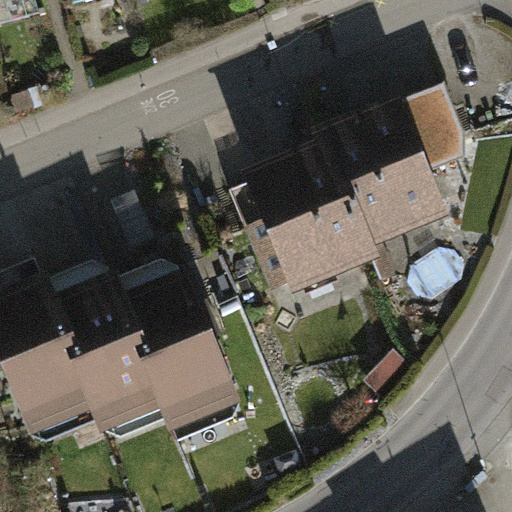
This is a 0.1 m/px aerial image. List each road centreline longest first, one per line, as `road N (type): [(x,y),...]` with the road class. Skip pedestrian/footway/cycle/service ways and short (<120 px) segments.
road 1 (residential): [(0,177),(461,0)]
road 2 (tertiary): [(364,511),(470,415)]
